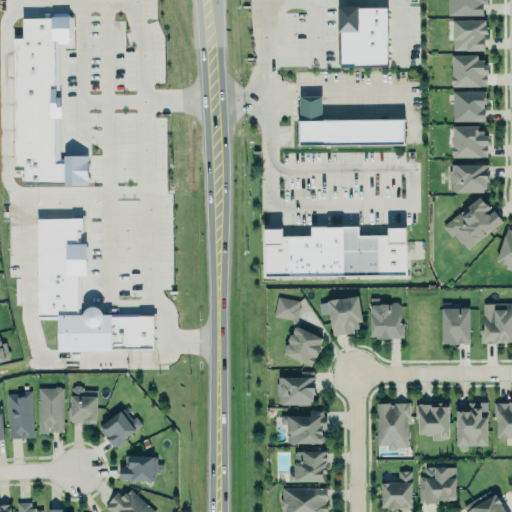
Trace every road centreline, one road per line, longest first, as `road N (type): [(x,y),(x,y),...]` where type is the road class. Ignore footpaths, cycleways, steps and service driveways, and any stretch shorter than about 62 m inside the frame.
road 1 (primary): [(218,511),(215,99)]
road 2 (residential): [(511,372),(353,371)]
road 3 (residential): [(353,371),(353,511)]
